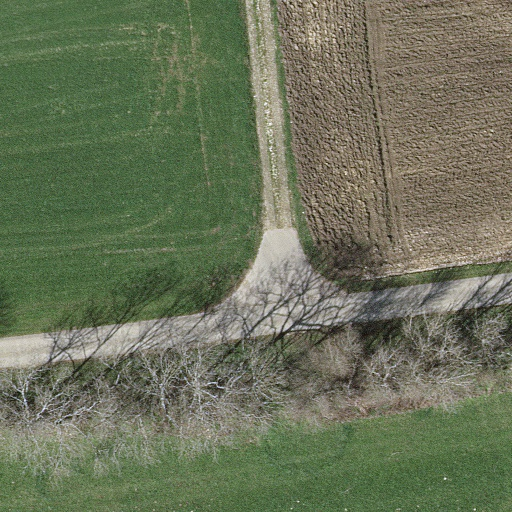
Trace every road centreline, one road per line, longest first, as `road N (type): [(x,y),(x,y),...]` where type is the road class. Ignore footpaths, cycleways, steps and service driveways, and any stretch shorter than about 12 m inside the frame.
road 1 (unclassified): [(0,352),(511,290)]
road 2 (track): [(255,0),(286,319)]
